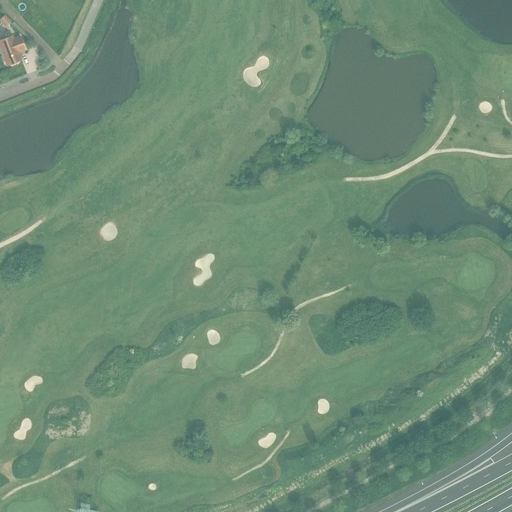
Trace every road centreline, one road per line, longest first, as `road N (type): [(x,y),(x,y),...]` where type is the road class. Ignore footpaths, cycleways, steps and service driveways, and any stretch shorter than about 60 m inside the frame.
road 1 (residential): [(0,97),(63,68),(97,0)]
road 2 (motorway): [(511,437),(398,511)]
